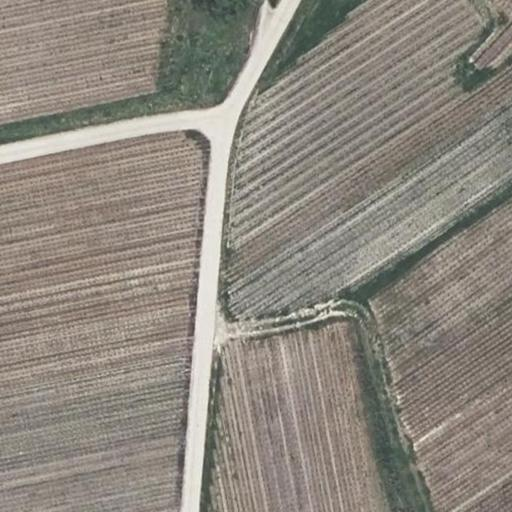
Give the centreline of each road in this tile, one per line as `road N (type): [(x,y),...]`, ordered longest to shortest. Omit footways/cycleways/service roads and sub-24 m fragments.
road 1 (unclassified): [(187,511),(220,119)]
road 2 (unclassified): [(220,119),(0,157)]
road 3 (unclassified): [(220,119),(283,0)]
